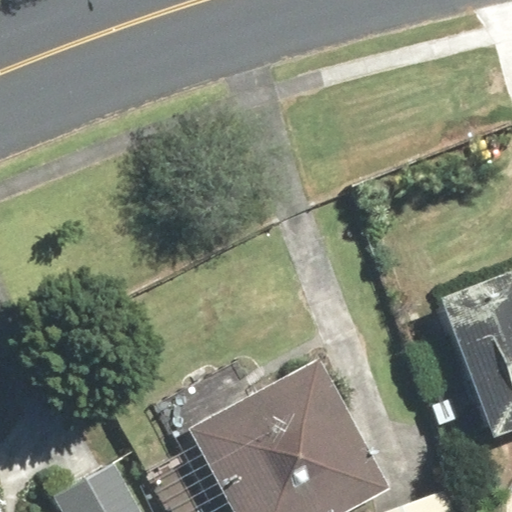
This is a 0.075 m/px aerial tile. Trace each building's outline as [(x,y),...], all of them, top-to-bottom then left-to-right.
[(511,273),(431,300),(478,441),(511,430),(511,273)] [(316,317),(174,379),(233,511),(337,511),(392,488),(316,317)] [(143,511),(119,463),(51,496),(59,511),(143,511)] [(459,511),(447,479),(360,511),(459,511)] [(0,511),(17,511),(2,481),(0,482),(0,511)]
